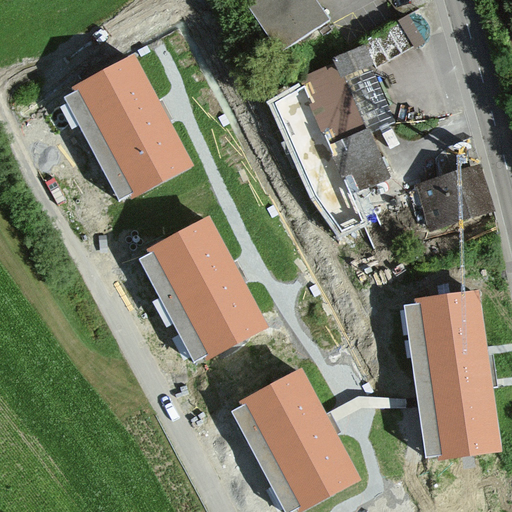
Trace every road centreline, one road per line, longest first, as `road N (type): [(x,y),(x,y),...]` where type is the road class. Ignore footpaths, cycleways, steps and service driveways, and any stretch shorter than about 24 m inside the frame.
road 1 (residential): [(224,511),(70,236)]
road 2 (tertiary): [(511,192),(458,0)]
road 3 (track): [(70,236),(0,102)]
